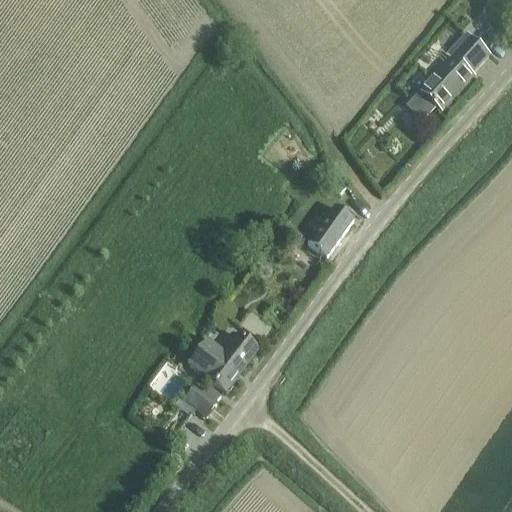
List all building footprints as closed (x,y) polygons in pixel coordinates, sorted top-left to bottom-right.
[(470,77),(488,58),(468,38),(449,58),(454,62),(423,95),(442,113),(473,79),(470,77)] [(339,177),(328,186),(338,199),(349,190),(339,177)] [(335,211),(307,247),(325,261),(353,225),(335,211)] [(273,328),(279,318),(265,309),(258,319),(273,328)] [(260,348),(272,333),(251,315),(239,330),(260,348)] [(224,394),(254,355),(234,341),(222,356),(206,344),(188,367),(224,394)] [(206,419),(215,405),(195,390),(185,404),(206,419)]
